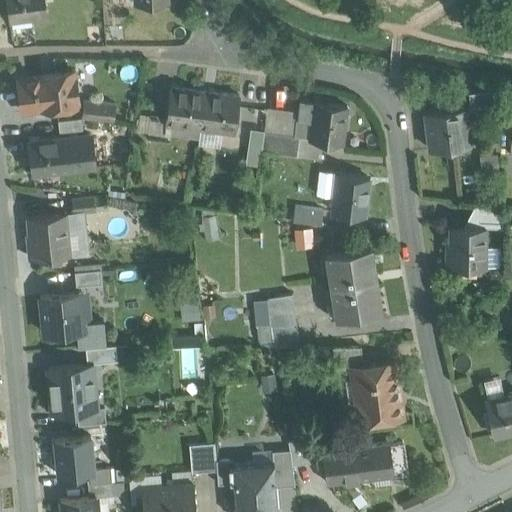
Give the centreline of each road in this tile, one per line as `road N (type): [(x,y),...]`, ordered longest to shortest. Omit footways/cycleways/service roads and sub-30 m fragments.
road 1 (residential): [(474,491),(447,418),(420,300),(392,92),(220,38),(204,0)]
road 2 (residential): [(27,511),(0,228)]
